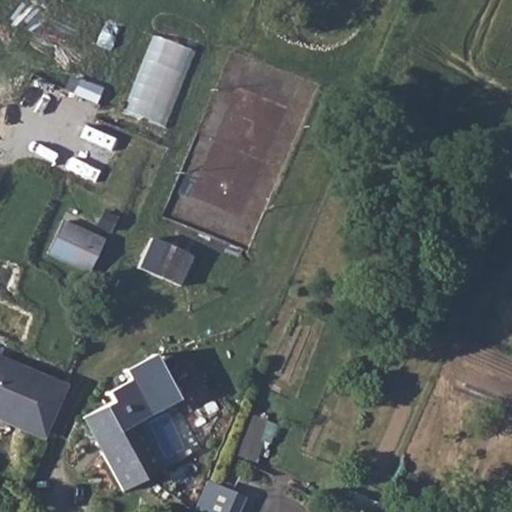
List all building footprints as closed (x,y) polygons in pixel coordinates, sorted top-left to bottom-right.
[(86,272),(101,237),(60,219),(44,253),(86,272)] [(150,233),(136,267),(178,284),(192,251),(150,233)] [(67,384),(0,355),(0,421),(44,440),(67,384)] [(78,406),(118,479),(154,462),(132,414),(168,395),(153,368),(78,406)] [(191,511),(233,511),(241,493),(204,479),(191,511)]
